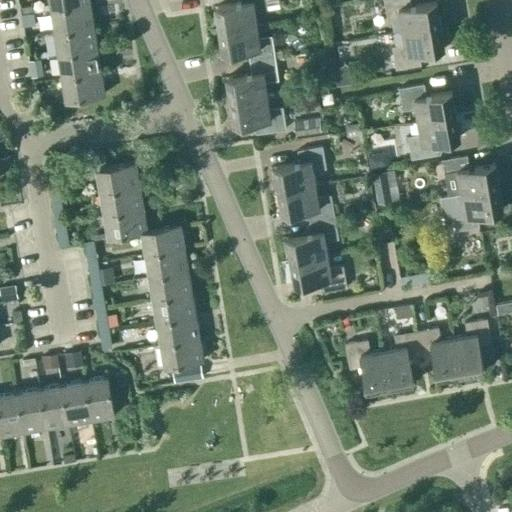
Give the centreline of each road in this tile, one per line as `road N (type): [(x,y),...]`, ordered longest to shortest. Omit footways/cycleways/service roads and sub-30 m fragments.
road 1 (unclassified): [(355,487),(333,459),(185,112)]
road 2 (residential): [(61,340),(26,131)]
road 3 (residential): [(26,131),(185,112)]
road 4 (unclassified): [(185,112),(136,0)]
